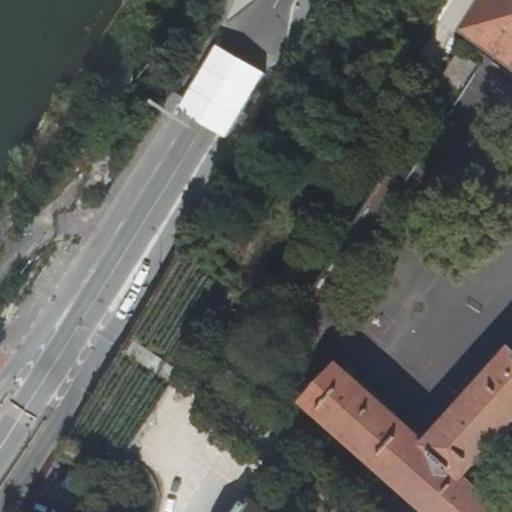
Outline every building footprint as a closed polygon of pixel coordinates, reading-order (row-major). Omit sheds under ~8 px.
[(511,0),(493,0),(473,34),(511,61),(511,0)] [(474,67),(459,57),(447,76),(463,85),(474,67)] [(430,511),(509,511),(470,478),(511,430),(511,354),(432,445),(342,366),(309,405),(430,511)] [(102,486),(74,469),(65,483),(93,500),(102,486)] [(273,511),(275,511),(272,508),(269,511),(253,499),(248,506),(247,504),(244,509),(245,510),(243,511),(273,511)]
